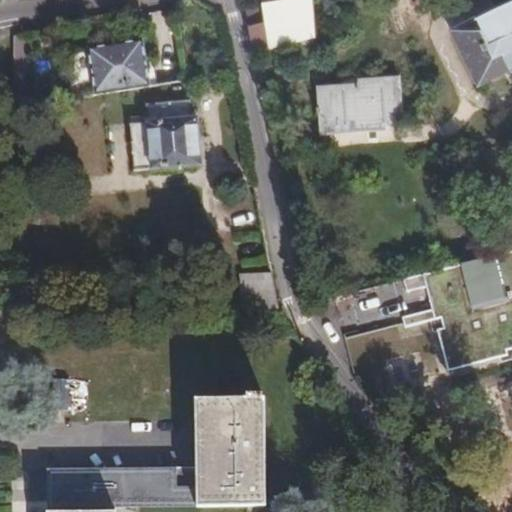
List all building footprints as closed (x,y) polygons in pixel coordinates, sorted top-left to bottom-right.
[(246,34),(250,56),(315,40),(314,0),(310,0),(247,13),(250,33),(246,34)] [(511,70),(511,3),(491,13),(447,34),(473,89),(511,70)] [(25,122),(26,35),(9,39),(7,122),(25,122)] [(93,99),(148,90),(140,44),(85,53),(93,99)] [(397,88),(314,91),(316,134),(399,131),(397,88)] [(184,104),(140,108),(142,123),(125,125),(130,174),(197,167),(192,119),(186,119),(184,104)] [(511,251),(410,281),(412,286),(421,284),(428,308),(399,316),(403,330),(431,322),(439,320),(441,331),(434,333),(446,374),(505,357),(503,352),(511,349),(511,251)] [(275,314),(269,279),(239,279),(238,314),(275,314)] [(431,322),(434,333),(441,331),(439,320),(431,322)] [(511,349),(503,352),(505,357),(511,355),(511,349)] [(112,511),(112,506),(191,505),(251,504),(250,511),(262,511),(262,504),(261,400),(190,401),(191,420),(191,468),(43,470),(43,511),(112,511)]
